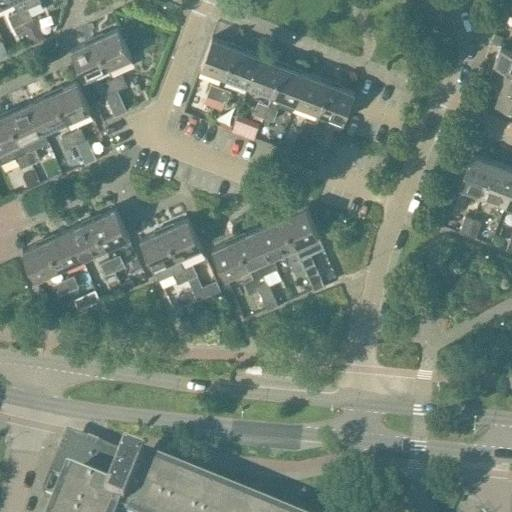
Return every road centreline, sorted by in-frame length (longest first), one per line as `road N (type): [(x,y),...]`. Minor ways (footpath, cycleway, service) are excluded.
road 1 (tertiary): [(361,404),(34,361)]
road 2 (tertiary): [(31,400),(358,440)]
road 3 (residential): [(361,404),(376,263),(438,99)]
road 4 (residential): [(256,182),(146,140),(196,0)]
road 5 (tertiary): [(358,440),(511,457)]
road 6 (tertiary): [(511,421),(361,404)]
